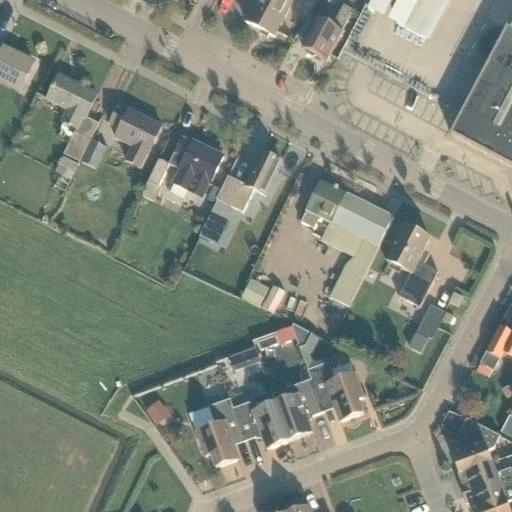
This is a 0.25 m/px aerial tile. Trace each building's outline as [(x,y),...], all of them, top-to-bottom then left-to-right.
[(273,40),(294,0),(258,0),(245,25),(273,40)] [(318,24),(302,55),(317,63),(320,58),(326,62),(345,25),(354,30),(359,19),(344,11),(333,32),(318,24)] [(489,66),(451,138),(511,169),(511,31),(511,33),(507,31),(505,35),(500,33),(497,33),(495,33),(489,36),(485,39),(482,43),(480,47),(480,51),(480,56),(482,60),(485,63),(489,66)] [(0,48),(0,81),(22,93),(36,65),(6,50),(5,52),(0,48)] [(82,164),(92,143),(99,126),(88,120),(100,97),(63,78),(51,102),(71,112),(66,123),(67,124),(60,137),(71,143),(65,156),(82,164)] [(121,109),(113,125),(123,130),(118,140),(133,147),(125,164),(141,172),(164,127),(132,112),(131,114),(121,109)] [(158,162),(147,185),(159,191),(171,168),(180,172),(172,187),(203,202),(224,158),(194,143),(193,145),(183,141),(170,168),(158,162)] [(106,151),(92,143),(82,164),(96,171),(106,151)] [(229,179),(217,203),(218,203),(232,210),(244,216),(256,192),(268,198),(284,164),(264,154),(247,188),(229,179)] [(79,166),(63,159),(56,174),(61,177),(55,188),(65,193),(71,182),(79,166)] [(324,184),(303,226),(316,232),(320,224),(322,225),(324,221),(332,224),(322,244),(354,262),(347,268),(331,301),(344,307),(341,314),(347,317),(350,310),(381,249),(395,220),(324,184)] [(218,203),(201,240),(209,244),(215,232),(224,236),(230,224),(226,222),(232,210),(218,203)] [(405,228),(386,264),(411,277),(399,300),(420,310),(438,275),(418,265),(430,241),(405,228)] [(252,283),(243,300),(261,310),(270,292),(252,283)] [(274,289),(263,310),(275,317),(286,296),(274,289)] [(454,297),(450,305),(459,310),(463,301),(454,297)] [(433,308),(425,324),(438,331),(446,315),(433,308)] [(447,315),(443,323),(451,327),(455,319),(447,315)] [(294,327),(293,329),(297,341),(300,350),(306,348),(313,336),(294,327)] [(293,329),(276,335),(281,347),(297,341),(293,329)] [(494,373),(501,362),(511,343),(511,335),(511,336),(500,330),(486,355),(487,355),(481,366),(494,373)] [(417,336),(410,350),(422,356),(429,342),(417,336)] [(256,352),(230,361),(235,374),(261,365),(256,352)] [(329,366),(308,374),(311,383),(312,383),(321,407),(322,406),(332,402),(341,425),(363,417),(358,404),(364,402),(355,378),(351,366),(332,373),(329,366)] [(311,383),(273,397),(290,444),(313,436),(307,422),(325,415),(322,406),(321,407),(312,383),(311,383)] [(511,387),(503,392),(507,401),(511,398),(511,387)] [(234,412),(233,412),(242,436),(241,436),(245,445),(262,438),(268,453),(290,444),(273,397),(272,395),(253,401),(254,404),(234,412)] [(209,410),(190,417),(197,436),(206,460),(212,458),(217,471),(239,463),(231,440),(241,436),(242,436),(233,412),(234,412),(231,402),(209,410)] [(160,403),(147,414),(158,428),(172,417),(160,403)] [(511,438),(511,414),(502,433),(511,438)] [(461,477),(491,465),(487,454),(492,453),(500,438),(468,421),(457,442),(461,454),(453,457),(461,477)] [(465,498),(511,480),(511,470),(496,477),(491,465),(461,477),(466,490),(462,492),(465,498)] [(511,480),(465,498),(468,507),(472,506),(473,511),(486,511),(506,505),(511,502),(511,480)]
